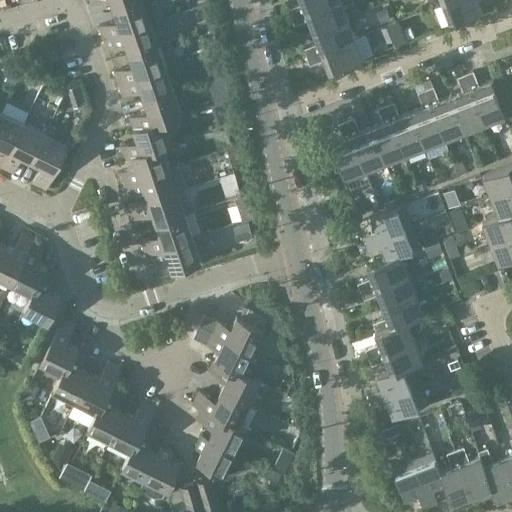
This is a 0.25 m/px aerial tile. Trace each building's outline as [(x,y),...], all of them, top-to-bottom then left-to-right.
[(98,23),(102,35),(149,19),(142,0),(131,0),(113,6),(116,17),(98,23)] [(287,7),(290,15),(328,0),(300,0),(301,2),(287,7)] [(347,16),(340,0),(328,0),(290,15),(293,23),(307,17),(312,29),(347,16)] [(445,0),(440,2),(448,22),(481,10),(476,0),(445,0)] [(403,12),(391,19),(400,35),(413,29),(403,12)] [(303,47),(306,55),(354,36),(347,16),(312,29),(317,41),(303,47)] [(157,42),(149,19),(102,35),(106,47),(124,41),(128,52),(157,42)] [(362,56),(354,36),(306,55),(309,63),(323,57),(328,70),(362,56)] [(118,81),(165,65),(176,61),(168,38),(157,42),(128,52),(132,63),(114,69),(118,81)] [(140,86),(144,98),(172,88),(165,65),(118,81),(122,93),(140,86)] [(472,69),(464,72),(483,121),(504,113),(490,78),(477,83),(472,69)] [(462,89),(450,94),(463,129),(483,121),(464,72),(456,75),(462,89)] [(432,85),(424,88),(444,136),(463,129),(450,94),(438,99),(432,85)] [(181,112),(172,88),(144,98),(147,109),(129,115),(133,127),(162,117),(162,118),(181,112)] [(424,144),(444,136),(424,88),(417,91),(422,105),(410,109),(424,144)] [(392,100),(385,103),(404,152),(424,144),(410,109),(398,114),(392,100)] [(384,160),(404,152),(385,103),(377,106),(382,120),(370,125),(384,160)] [(0,164),(22,120),(1,109),(0,110),(0,164)] [(364,167),(384,160),(370,125),(358,129),(353,115),(345,118),(364,167)] [(123,157),(132,154),(132,153),(161,143),(161,144),(170,141),(162,118),(162,117),(133,127),(137,138),(119,144),(123,157)] [(343,175),(364,167),(345,118),(337,122),(342,136),(330,141),(343,175)] [(20,153),(30,158),(44,130),(22,120),(0,164),(12,170),(20,153)] [(66,142),(44,130),(30,158),(41,163),(32,180),(44,186),(66,142)] [(117,170),(121,181),(168,166),(161,144),(161,143),(132,153),(132,154),(135,164),(117,170)] [(511,160),(482,173),(490,193),(511,184),(511,160)] [(176,188),(168,166),(121,181),(125,194),(143,187),(147,197),(147,198),(176,188)] [(511,184),(490,193),(498,213),(511,207),(511,184)] [(151,210),(155,221),(184,211),(176,188),(147,198),(147,197),(129,204),(133,216),(151,210)] [(249,200),(246,193),(235,196),(237,204),(249,200)] [(362,234),(364,241),(410,223),(402,203),(369,216),(375,229),(362,234)] [(481,219),(489,240),(511,230),(511,207),(498,213),(481,219)] [(140,238),(144,250),(191,234),(184,211),(155,221),(158,232),(140,238)] [(246,221),(235,225),(239,239),(251,236),(246,221)] [(419,244),(410,223),(364,241),(367,248),(381,243),(386,255),(386,256),(398,251),(399,251),(419,244)] [(3,243),(0,248),(0,275),(11,281),(33,236),(21,230),(13,248),(3,243)] [(511,230),(489,240),(497,260),(511,254),(511,230)] [(199,257),(191,234),(144,250),(148,262),(166,256),(170,267),(199,257)] [(44,242),(33,236),(11,281),(31,291),(32,291),(46,264),(35,259),(44,242)] [(357,281),(360,289),(406,271),(399,251),(398,251),(386,256),(386,255),(366,263),(371,276),(357,281)] [(509,275),(511,273),(511,255),(503,259),(509,275)] [(32,291),(31,291),(23,308),(46,320),(60,292),(49,287),(57,270),(46,264),(32,291)] [(377,292),(382,304),(414,291),(406,271),(360,289),(363,297),(377,292)] [(422,311),(414,291),(382,304),(386,316),(372,321),(375,329),(406,317),(422,311)] [(207,327),(252,349),(263,327),(236,313),(230,324),(213,316),(207,327)] [(40,360),(61,371),(62,371),(76,344),(65,338),(74,321),(62,315),(40,360)] [(365,347),(368,355),(414,337),(406,317),(375,329),(374,329),(379,342),(365,347)] [(219,347),(214,357),(253,377),(254,376),(264,356),(252,349),(207,327),(202,338),(219,347)] [(422,357),(414,337),(368,355),(371,363),(385,357),(389,369),(389,370),(408,362),(409,363),(422,357)] [(62,371),(61,371),(52,388),(75,399),(89,371),(79,366),(87,349),(76,344),(62,371)] [(368,355),(365,347),(359,350),(362,357),(368,355)] [(371,363),(368,355),(362,357),(365,365),(371,363)] [(225,377),(220,387),(248,401),(259,379),(254,376),(253,377),(214,357),(208,369),(225,377)] [(75,399),(96,409),(96,410),(110,382),(111,383),(120,365),(107,359),(99,376),(89,371),(75,399)] [(368,393),(370,400),(416,382),(409,363),(408,362),(389,370),(389,369),(375,375),(381,388),(368,393)] [(87,426),(109,437),(123,410),(113,405),(121,388),(111,383),(110,382),(96,410),(96,409),(87,426)] [(424,403),(416,382),(370,400),(373,407),(386,402),(391,415),(424,403)] [(237,422),(248,401),(220,387),(215,398),(198,389),(192,401),(201,405),(203,407),(204,406),(237,422)] [(109,437),(130,448),(131,448),(144,421),(145,421),(154,404),(142,398),(133,415),(123,410),(109,437)] [(203,407),(201,405),(195,416),(212,424),(208,434),(207,435),(235,448),(246,426),(237,422),(204,406),(203,407)] [(156,426),(145,421),(144,421),(131,448),(130,448),(121,465),(144,476),(158,449),(157,448),(148,444),(156,426)] [(242,452),(235,448),(207,435),(208,434),(202,431),(196,443),(202,446),(196,457),(224,471),(224,470),(231,474),(231,473),(238,468),(241,461),(241,452),(242,452)] [(70,434),(55,434),(56,451),(70,450),(70,434)] [(511,436),(509,437),(510,441),(499,445),(511,478),(511,436)] [(160,442),(157,448),(158,449),(144,476),(140,483),(141,484),(146,489),(153,494),(162,494),(165,487),(166,487),(180,460),(169,454),(172,448),(160,442)] [(462,445),(454,448),(473,496),(492,488),(493,488),(479,453),(467,457),(462,445)] [(477,450),(479,453),(493,488),(492,488),(496,497),(511,490),(511,478),(499,445),(488,450),(486,446),(477,450)] [(452,504),(473,496),(454,448),(446,451),(451,464),(440,468),(439,469),(444,481),(444,482),(452,504)] [(432,449),(411,457),(429,503),(436,500),(431,486),(444,482),(444,481),(439,469),(440,468),(432,449)] [(422,505),(429,503),(411,457),(391,465),(404,498),(417,492),(422,505)] [(203,511),(220,507),(210,477),(180,486),(187,511),(203,511)]
